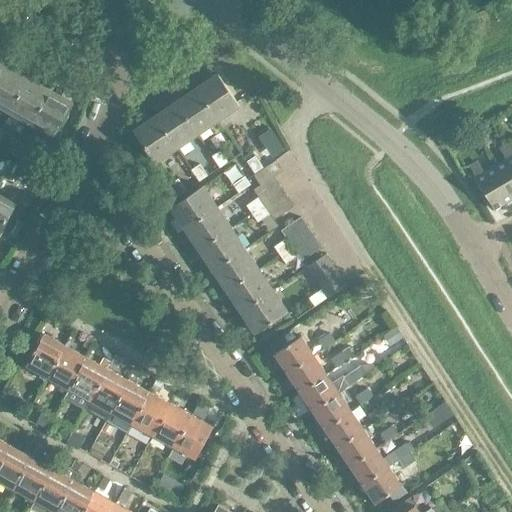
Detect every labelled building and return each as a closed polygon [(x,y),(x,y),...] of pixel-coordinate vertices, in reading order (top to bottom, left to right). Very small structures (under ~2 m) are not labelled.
[(6,64),(0,75),(0,104),(10,110),(28,76),(6,64)] [(218,73),(197,87),(218,119),(239,104),(218,73)] [(28,76),(10,110),(31,122),(50,87),(28,76)] [(50,87),(31,122),(54,134),(73,99),(50,87)] [(176,101),(197,133),(218,119),(197,87),(176,101)] [(176,101),(156,115),(177,147),(197,133),(176,101)] [(156,115),(134,130),(156,161),(177,147),(156,115)] [(6,150),(14,154),(21,140),(13,136),(6,150)] [(30,145),(21,140),(14,154),(22,159),(30,145)] [(507,159),(495,166),(511,194),(511,151),(508,144),(500,148),(507,159)] [(230,160),(222,149),(213,155),(220,166),(230,160)] [(0,160),(0,170),(3,172),(10,159),(3,155),(0,160)] [(248,160),(256,172),(265,167),(257,155),(248,160)] [(12,177),(19,164),(10,159),(3,172),(12,177)] [(261,184),(274,176),(283,169),(277,159),(255,174),(261,184)] [(495,209),(511,199),(511,194),(495,166),(484,172),(478,161),(470,166),(495,209)] [(209,173),(201,163),(192,169),(200,179),(209,173)] [(251,185),(246,176),(234,184),(240,192),(251,185)] [(280,184),(274,176),(261,184),(254,189),(260,197),(261,198),(280,184)] [(180,178),(171,184),(177,193),(186,188),(180,178)] [(287,195),(280,184),(261,198),(265,205),(268,208),(287,195)] [(186,228),(218,206),(204,185),(172,206),(186,228)] [(0,193),(0,232),(16,203),(0,193)] [(294,206),(287,195),(268,208),(271,214),(275,219),(294,206)] [(248,205),(253,213),(265,205),(261,198),(260,197),(248,205)] [(265,205),(253,213),(259,222),(271,214),(268,208),(265,205)] [(218,206),(186,228),(200,248),(232,227),(218,206)] [(287,238),(288,239),(308,226),(301,216),(282,229),(287,238)] [(315,236),(308,226),(288,239),(293,246),(295,249),(315,236)] [(232,227),(200,248),(214,269),(245,248),(232,227)] [(322,246),(315,236),(295,249),(299,255),(302,259),(322,246)] [(276,246),(282,254),(293,246),(288,239),(287,238),(276,246)] [(299,255),(295,249),(293,246),(282,254),(287,263),(299,255)] [(245,248),(214,269),(227,289),(259,268),(245,248)] [(333,262),(327,253),(307,267),(313,276),(333,262)] [(333,262),(313,276),(320,286),(339,272),(333,262)] [(259,268),(227,289),(241,310),(273,289),(259,268)] [(320,286),(321,288),(327,297),(347,283),(339,272),(320,286)] [(327,297),(321,288),(310,296),(315,304),(327,297)] [(273,289),(241,310),(255,331),(287,310),(273,289)] [(391,346),(403,338),(396,327),(383,335),(391,346)] [(330,332),(318,340),(324,349),(336,341),(330,332)] [(48,376),(65,345),(44,333),(27,364),(48,376)] [(287,372),(313,355),(301,336),(274,353),(287,372)] [(65,345),(48,376),(69,388),(86,356),(65,345)] [(342,350),(330,358),(337,368),(349,360),(342,350)] [(313,355),(287,372),(300,391),(326,373),(313,355)] [(90,399),(107,368),(86,356),(69,388),(65,396),(86,407),(90,399)] [(345,376),(350,384),(375,367),(372,363),(362,365),(345,376)] [(111,410),(128,379),(107,368),(90,399),(111,410)] [(326,373),(300,391),(312,409),(339,391),(339,392),(350,384),(345,376),(333,384),(326,373)] [(128,379),(111,410),(132,422),(149,391),(128,379)] [(377,380),(355,395),(361,404),(383,389),(377,380)] [(149,391),(132,422),(153,433),(170,402),(149,391)] [(339,391),(312,409),(325,428),(351,410),(339,392),(339,391)] [(425,415),(434,428),(454,415),(445,401),(425,415)] [(170,402),(153,433),(174,445),(191,413),(170,402)] [(379,406),(368,414),(374,424),(386,416),(379,406)] [(351,410),(325,428),(337,446),(364,428),(351,410)] [(191,413),(174,445),(196,456),(213,425),(191,413)] [(393,425),(381,433),(386,441),(398,433),(393,425)] [(9,427),(5,435),(12,439),(16,431),(9,427)] [(364,428),(337,446),(350,465),(376,447),(364,428)] [(463,429),(451,437),(461,451),(473,443),(463,429)] [(401,457),(407,466),(441,444),(435,434),(415,448),(401,457)] [(0,464),(11,445),(0,438),(0,464)] [(396,450),(401,457),(415,448),(410,440),(396,450)] [(11,445),(0,464),(0,480),(14,488),(32,456),(11,445)] [(376,447),(350,465),(362,483),(401,457),(396,450),(384,458),(376,447)] [(32,456),(14,488),(35,500),(53,468),(52,468),(56,460),(43,453),(39,460),(32,456)] [(401,457),(362,483),(375,502),(385,495),(391,503),(406,492),(401,484),(395,475),(407,466),(401,457)] [(56,511),(74,479),(78,472),(64,464),(60,472),(53,468),(35,500),(31,507),(39,511),(46,511),(49,508),(56,511)] [(111,479),(104,475),(99,484),(105,488),(111,479)] [(74,479),(56,511),(57,511),(83,511),(95,491),(74,479)] [(110,511),(116,502),(95,491),(83,511),(110,511)] [(443,501),(433,508),(435,511),(445,511),(449,509),(443,501)] [(133,511),(116,502),(110,511),(133,511)] [(231,511),(232,510),(218,503),(213,511),(231,511)]
